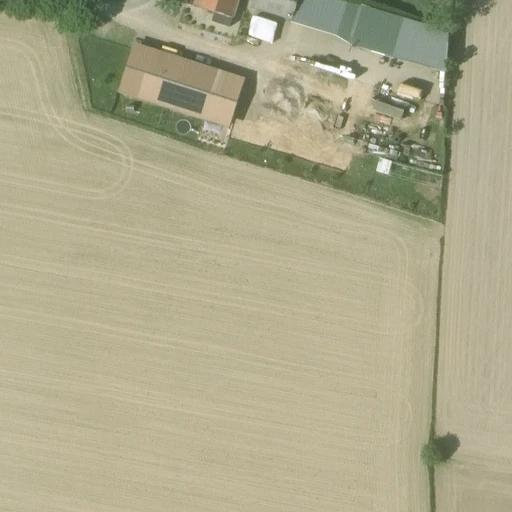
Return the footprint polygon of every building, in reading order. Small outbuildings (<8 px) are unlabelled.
[(255,0),(253,10),(292,21),(297,0),(203,0),(201,11),(215,15),(212,25),(231,29),(233,20),(238,0),(255,0)] [(331,0),(323,30),(354,39),(363,8),(363,7),(337,0),(331,0)] [(449,34),(363,8),(354,39),(352,47),(446,75),(449,34)] [(139,62),(127,100),(207,126),(219,88),(139,62)] [(407,170),(406,181),(430,184),(431,173),(407,170)]
